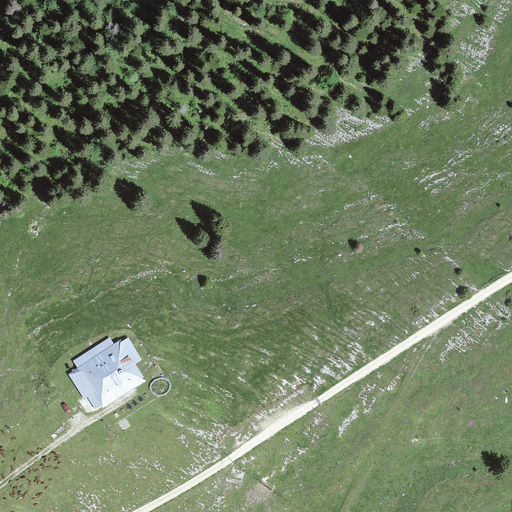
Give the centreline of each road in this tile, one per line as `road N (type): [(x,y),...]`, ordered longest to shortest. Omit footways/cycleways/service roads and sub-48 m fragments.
road 1 (track): [(229,458),(511,276)]
road 2 (track): [(344,511),(433,326)]
road 3 (track): [(0,486),(129,395)]
